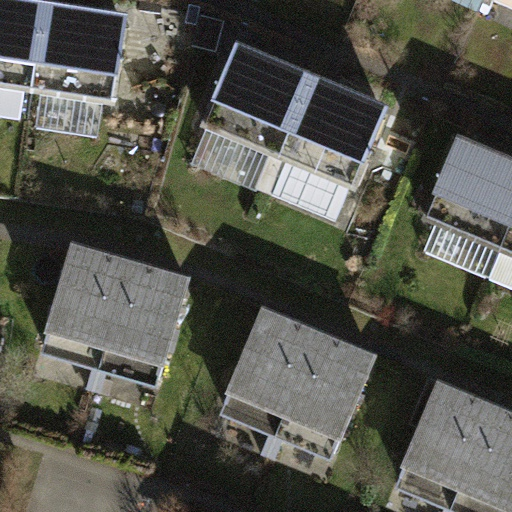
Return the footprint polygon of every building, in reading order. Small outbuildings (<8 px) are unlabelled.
[(511,12),(511,0),(490,0),(490,3),(511,12)] [(0,86),(34,91),(43,28),(0,22),(0,86)] [(116,102),(124,39),(43,28),(34,91),(116,102)] [(280,166),(313,90),(237,56),(203,132),(280,166)] [(357,199),(390,123),(313,90),(280,166),(357,199)] [(511,234),(511,169),(458,149),(429,224),(505,253),(511,234)] [(98,384),(127,278),(65,262),(37,367),(98,384)] [(160,400),(189,295),(127,278),(98,384),(160,400)] [(277,453),(318,347),(259,325),(219,430),(277,453)] [(336,475),(376,369),(318,347),(277,453),(336,475)] [(422,511),(456,511),(496,416),(438,393),(395,501),(422,511)] [(511,511),(511,422),(496,416),(456,511),(511,511)]
